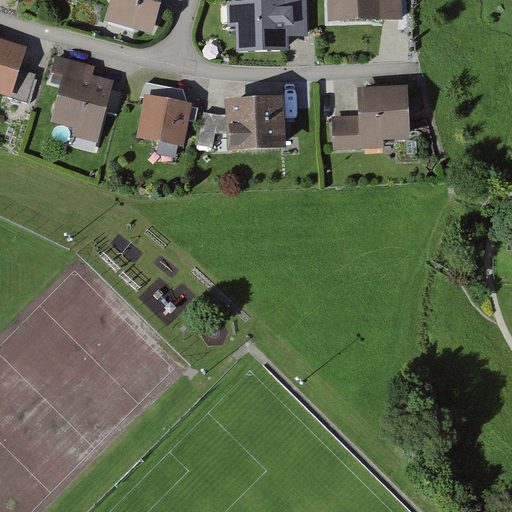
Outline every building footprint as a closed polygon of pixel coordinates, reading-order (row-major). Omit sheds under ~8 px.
[(114,0),(109,24),(153,35),(162,0),(114,0)] [(328,0),(328,21),(402,21),(402,0),(328,0)] [(308,2),(227,1),(227,30),(235,30),(235,52),(288,53),(289,38),(307,38),(308,2)] [(25,50),(0,42),(0,96),(31,107),(40,79),(18,73),(25,50)] [(98,73),(59,62),(53,85),(60,87),(49,125),(76,132),(74,139),(95,145),(111,86),(96,82),(98,73)] [(404,92),(354,93),(355,123),(331,123),(332,154),(382,152),(381,145),(405,145),(404,92)] [(191,109),(142,101),(135,143),(184,151),(191,109)] [(223,117),(203,117),(202,152),(220,152),(220,156),(282,157),(283,104),(223,103),(223,117)]
